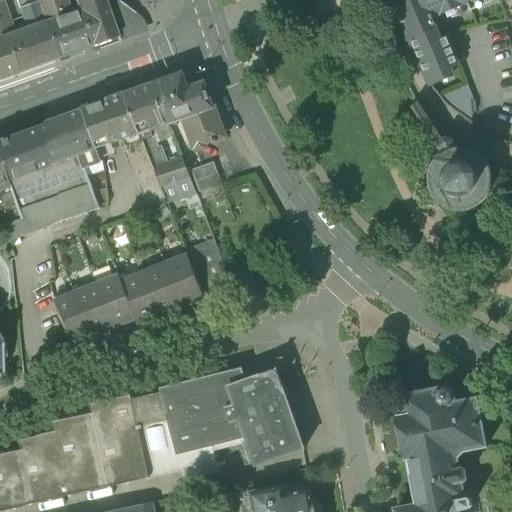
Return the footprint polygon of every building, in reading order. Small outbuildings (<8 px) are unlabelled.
[(45,23),(58,18),(56,13),(61,11),(57,0),(36,0),(38,3),(45,23)] [(66,0),(57,0),(61,11),(56,13),(58,18),(69,14),(69,13),(70,10),(67,0),(66,0)] [(74,0),(78,11),(79,10),(105,1),(104,1),(105,1),(104,0),(74,0)] [(105,1),(117,37),(132,32),(132,31),(136,18),(136,17),(124,9),(116,2),(112,1),(108,0),(105,1)] [(433,19),(436,18),(429,0),(400,0),(394,3),(399,14),(397,15),(418,65),(420,64),(427,79),(460,65),(448,38),(442,40),(433,19)] [(429,0),(436,18),(449,12),(469,4),(477,0),(429,0)] [(477,0),(469,4),(472,11),(497,0),(477,0)] [(511,22),(511,0),(502,0),(507,23),(511,22)] [(105,1),(79,10),(92,46),(117,37),(105,1),(104,1),(105,1)] [(3,2),(0,2),(0,22),(5,37),(15,34),(3,2)] [(45,23),(38,3),(27,7),(20,9),(27,29),(45,23)] [(453,19),(472,11),(469,4),(449,12),(453,19)] [(57,59),(92,46),(79,10),(78,11),(69,14),(58,18),(45,23),(57,59)] [(15,34),(5,37),(17,73),(57,59),(45,23),(27,29),(15,34)] [(0,79),(17,73),(5,37),(2,38),(0,38),(0,79)] [(155,85),(169,125),(185,119),(196,146),(224,137),(213,109),(214,109),(205,84),(199,86),(189,90),(183,75),(155,85)] [(183,75),(189,90),(199,86),(197,81),(183,75)] [(155,130),(169,125),(155,85),(125,96),(140,135),(150,160),(161,155),(156,144),(159,143),(155,130)] [(84,111),(98,150),(112,145),(123,141),(129,139),(140,135),(125,96),(84,111)] [(39,127),(0,140),(0,162),(22,222),(24,235),(100,210),(88,176),(85,167),(81,156),(98,150),(84,111),(39,127)] [(140,135),(129,139),(132,146),(130,146),(127,153),(145,199),(163,193),(154,169),(150,160),(140,135)] [(444,154),(456,149),(454,141),(444,136),(441,140),(440,142),(438,143),(444,154)] [(123,141),(127,153),(130,146),(132,146),(129,139),(123,141)] [(98,150),(101,159),(116,153),(112,145),(98,150)] [(492,171),(491,169),(483,157),(470,150),(456,149),(444,154),(432,167),(430,183),(434,195),(445,207),(462,212),(479,206),(490,192),(493,183),(492,171)] [(85,167),(102,162),(101,159),(98,150),(81,156),(85,167)] [(166,200),(168,205),(186,199),(197,195),(180,151),(167,156),(169,163),(154,169),(163,193),(166,199),(166,200)] [(12,225),(22,222),(0,162),(0,218),(8,215),(12,225)] [(102,162),(85,167),(88,176),(103,172),(102,162)] [(192,172),(200,193),(223,186),(215,163),(192,172)] [(100,206),(111,202),(106,189),(95,193),(100,206)] [(145,199),(148,206),(166,199),(163,193),(145,199)] [(229,279),(197,195),(186,199),(204,245),(196,248),(213,287),(229,279)] [(3,228),(7,238),(13,235),(15,240),(25,236),(24,235),(22,222),(12,225),(10,226),(10,224),(3,227),(3,228)] [(188,257),(203,293),(213,287),(196,248),(187,252),(188,257)] [(188,257),(166,266),(182,308),(205,299),(203,293),(188,257)] [(160,316),(182,308),(166,266),(144,274),(160,316)] [(230,278),(236,296),(257,288),(251,271),(230,278)] [(137,325),(160,316),(144,274),(122,283),(121,283),(136,319),(135,320),(137,325)] [(113,328),(135,320),(136,319),(121,283),(122,283),(120,277),(97,286),(113,328)] [(91,337),(113,328),(97,286),(75,295),(91,337)] [(69,346),(91,337),(75,295),(52,304),(69,346)] [(163,390),(163,393),(133,400),(132,396),(130,397),(0,459),(0,511),(150,479),(140,430),(143,430),(142,427),(171,421),(179,454),(194,450),(197,463),(214,458),(211,446),(247,437),(257,465),(304,449),(277,371),(246,382),(242,370),(163,390)] [(452,386),(419,393),(402,396),(406,415),(396,417),(405,461),(407,461),(415,507),(416,507),(457,499),(466,497),(463,483),(466,482),(468,480),(466,470),(463,468),(461,469),(458,453),(488,448),(478,398),(457,402),(454,388),(452,386)] [(218,474),(214,458),(197,463),(194,450),(179,454),(186,482),(218,474)] [(323,511),(322,507),(317,504),(314,504),(312,492),(310,491),(296,494),(294,486),(246,495),(248,511),(323,511)] [(469,510),(472,509),(473,506),(472,501),(469,498),(466,499),(466,497),(457,499),(460,511),(469,510)] [(396,510),(396,511),(459,511),(460,511),(457,499),(416,507),(415,507),(396,510)] [(155,511),(154,505),(154,503),(113,511),(155,511)]
